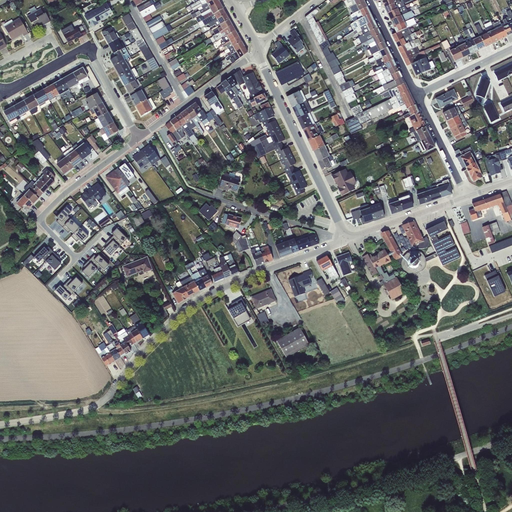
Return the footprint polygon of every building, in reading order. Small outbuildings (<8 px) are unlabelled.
[(151,0),(137,8),(140,12),(154,4),(151,0)] [(193,11),(198,8),(212,0),(199,0),(195,3),(190,6),(192,9),(193,11)] [(193,19),(201,14),(220,3),(217,0),(212,0),(198,8),(199,11),(191,16),(193,19)] [(363,0),(346,0),(345,1),(344,1),(347,8),(350,7),(363,0)] [(367,7),(363,0),(350,7),(353,13),(367,7)] [(410,1),(409,0),(402,0),(385,8),(387,13),(405,6),(404,4),(410,1)] [(140,12),(143,18),(150,14),(156,10),(156,9),(161,6),(159,2),(154,4),(140,12)] [(198,23),(223,9),(220,3),(201,14),(202,16),(196,20),(198,23)] [(111,12),(107,4),(84,16),(91,28),(98,24),(97,22),(109,15),(109,14),(111,12)] [(406,10),(405,6),(387,13),(390,20),(411,11),(418,8),(417,5),(406,10)] [(370,14),(367,7),(353,13),(350,15),(354,22),(356,21),(370,14)] [(316,8),(305,17),(307,22),(313,17),(319,12),(316,9),(316,8)] [(40,9),(27,16),(31,24),(33,23),(36,28),(44,23),(45,24),(50,21),(46,13),(44,14),(40,9)] [(209,24),(226,14),(223,9),(198,23),(201,28),(209,24)] [(412,12),(411,11),(390,20),(393,27),(413,18),(414,18),(413,16),(415,15),(412,12)] [(129,14),(122,18),(129,32),(130,31),(137,28),(129,14)] [(143,18),(145,22),(152,18),(150,14),(143,18)] [(220,25),(229,20),(226,14),(209,24),(210,27),(215,24),(217,27),(220,25)] [(374,21),(370,14),(356,21),(354,22),(350,25),(354,31),(359,27),(374,21)] [(146,23),(149,29),(162,21),(159,16),(146,23)] [(313,17),(307,22),(310,27),(316,23),(313,17)] [(12,20),(3,25),(12,40),(22,34),(24,36),(28,34),(19,18),(13,22),(12,20)] [(416,24),(413,18),(393,27),(396,33),(409,27),(416,24)] [(504,23),(501,25),(507,36),(511,33),(505,19),(502,21),(504,23)] [(215,34),(232,25),(229,20),(220,25),(221,27),(213,31),(215,34)] [(149,29),(152,34),(166,27),(162,21),(149,29)] [(316,23),(310,27),(313,33),(321,27),(318,21),(316,23)] [(377,27),(374,21),(359,27),(354,31),(343,38),(344,41),(346,40),(362,31),(364,34),(377,27)] [(491,23),(492,25),(499,40),(507,36),(501,25),(499,21),(494,23),(493,22),(491,23)] [(475,26),(480,37),(485,47),(492,43),(486,31),(482,33),(478,24),(475,26)] [(74,30),(71,25),(61,31),(68,43),(77,38),(78,39),(86,34),(82,26),(77,28),(74,30)] [(152,34),(155,40),(172,30),(169,25),(166,27),(152,34)] [(221,38),(235,31),(232,25),(215,34),(215,35),(212,36),(215,42),(221,39),(221,38)] [(485,28),(486,31),(492,43),(499,40),(492,25),(485,28)] [(321,27),(313,33),(316,39),(324,33),(321,27)] [(380,34),(377,27),(364,34),(358,37),(362,44),(366,41),(380,34)] [(412,34),(409,27),(396,33),(392,35),(395,42),(412,34)] [(111,28),(102,33),(108,44),(117,39),(121,36),(121,35),(119,36),(117,33),(115,34),(111,28)] [(137,28),(130,31),(134,38),(140,34),(137,28)] [(471,28),(468,29),(477,50),(485,47),(480,37),(476,38),(471,28)] [(467,38),(463,40),(470,54),(477,50),(468,29),(463,32),(465,36),(466,35),(467,38)] [(420,30),(412,34),(395,42),(398,48),(415,39),(414,37),(421,33),(420,30)] [(222,45),(238,36),(235,31),(221,38),(221,39),(223,41),(220,43),(222,45)] [(294,31),(291,33),(293,37),(289,40),(292,44),(291,45),(297,52),(303,47),(301,44),(302,43),(299,39),(300,38),(294,31)] [(324,33),(316,39),(319,46),(327,40),(328,40),(324,33)] [(384,41),(380,34),(366,41),(368,45),(369,44),(371,48),(372,48),(384,41)] [(163,36),(155,40),(158,45),(165,41),(163,36)] [(222,45),(225,51),(241,42),(238,36),(222,45)] [(142,38),(136,41),(135,42),(141,52),(141,51),(148,48),(142,38)] [(165,41),(158,45),(161,50),(167,46),(167,45),(174,42),(171,38),(165,41)] [(415,39),(398,48),(401,54),(416,46),(421,44),(418,38),(415,39)] [(460,45),(458,47),(463,57),(470,54),(463,40),(462,38),(458,40),(460,45)] [(117,39),(108,44),(114,54),(125,47),(122,42),(120,44),(117,39)] [(327,40),(319,46),(322,51),(328,48),(330,46),(327,40)] [(441,43),(442,43),(444,48),(445,50),(448,48),(450,47),(447,40),(441,43)] [(279,49),(272,55),(278,64),(289,55),(279,41),(275,44),(279,49)] [(387,47),(384,41),(372,48),(369,49),(372,55),(373,55),(387,47)] [(228,56),(244,47),(241,42),(225,51),(224,51),(226,54),(227,54),(228,56)] [(456,44),(450,47),(448,48),(455,61),(463,57),(458,47),(456,44)] [(419,53),(404,60),(407,66),(408,65),(411,64),(422,59),(421,58),(418,59),(417,57),(420,56),(420,57),(425,55),(425,54),(426,53),(426,54),(430,52),(429,52),(432,50),(432,51),(433,50),(435,49),(436,49),(438,48),(440,47),(439,45),(430,48),(419,53)] [(416,46),(401,54),(404,60),(419,53),(416,46)] [(129,58),(131,57),(125,47),(114,54),(115,57),(110,60),(114,66),(129,58)] [(232,64),(247,53),(244,47),(228,56),(225,58),(227,62),(230,60),(232,64)] [(390,53),(387,47),(373,55),(374,57),(368,60),(370,63),(375,61),(390,53)] [(153,57),(148,48),(141,51),(147,61),(153,57)] [(165,56),(171,53),(169,48),(162,52),(165,56)] [(328,48),(322,51),(325,57),(331,54),(328,48)] [(331,54),(325,57),(328,63),(336,59),(333,53),(331,54)] [(393,59),(390,53),(375,61),(377,64),(376,64),(377,67),(393,59)] [(147,61),(152,71),(159,67),(153,57),(147,61)] [(129,58),(114,66),(119,76),(130,70),(126,63),(130,61),(129,58)] [(336,59),(328,63),(331,69),(338,66),(340,64),(337,58),(336,59)] [(425,58),(422,59),(411,64),(416,75),(417,75),(421,73),(430,69),(427,63),(425,58)] [(178,63),(176,59),(168,63),(171,67),(178,63)] [(396,65),(393,59),(377,67),(372,70),(374,73),(375,72),(376,75),(377,75),(396,65)] [(298,62),(276,73),(281,85),(304,74),(298,62)] [(315,63),(306,69),(309,73),(317,67),(315,63)] [(398,71),(396,65),(377,75),(380,80),(384,78),(398,71)] [(338,66),(331,69),(334,75),(341,71),(338,66)] [(511,71),(509,66),(501,70),(505,77),(511,73),(511,71)] [(89,80),(83,68),(73,73),(81,88),(83,87),(81,84),(84,82),(84,83),(89,80)] [(130,70),(119,76),(125,86),(135,81),(136,80),(135,78),(137,76),(138,74),(134,68),(130,70)] [(501,70),(494,73),(498,81),(505,77),(501,70)] [(252,73),(243,77),(239,71),(233,75),(238,84),(239,86),(245,83),(250,96),(262,90),(258,82),(257,83),(252,73)] [(341,71),(334,75),(336,81),(343,77),(344,77),(341,71)] [(402,77),(398,71),(384,78),(387,84),(402,77)] [(81,88),(73,73),(63,79),(69,89),(73,87),(73,88),(77,86),(79,89),(81,88)] [(179,82),(189,76),(187,73),(184,75),(184,73),(176,77),(179,82)] [(309,74),(303,78),(306,84),(312,80),(309,74)] [(233,75),(225,81),(236,96),(239,94),(237,90),(234,87),(238,84),(233,75)] [(162,78),(158,81),(163,91),(170,87),(164,77),(162,78)] [(343,77),(336,81),(339,86),(346,83),(343,77)] [(404,83),(402,77),(387,84),(383,86),(373,92),(374,93),(381,89),(382,91),(393,86),(394,88),(404,83)] [(69,89),(63,79),(53,84),(59,94),(60,96),(69,90),(69,89)] [(490,82),(482,79),(479,87),(487,90),(490,82)] [(189,82),(188,81),(181,86),(184,91),(194,82),(192,80),(189,82)] [(346,83),(339,86),(342,92),(352,87),(355,85),(352,80),(349,82),(349,81),(346,83)] [(140,90),(135,81),(125,86),(130,96),(140,90)] [(225,81),(216,88),(221,94),(225,91),(231,100),(233,99),(238,109),(243,106),(236,96),(225,81)] [(408,90),(404,83),(394,88),(388,91),(390,95),(392,98),(408,90)] [(59,94),(53,84),(43,90),(49,101),(55,98),(55,97),(59,94)] [(160,93),(163,99),(171,95),(170,94),(173,92),(170,87),(163,91),(160,93)] [(352,87),(342,92),(345,98),(354,93),(355,93),(352,87)] [(487,90),(479,87),(476,95),(484,98),(487,90)] [(184,91),(187,96),(193,93),(190,88),(184,91)] [(49,101),(43,90),(34,95),(39,105),(41,109),(51,103),(49,101)] [(140,90),(130,96),(135,106),(146,100),(147,100),(142,90),(140,90)] [(250,100),(264,93),(262,90),(250,96),(249,97),(250,100)] [(298,91),(287,97),(292,108),(306,101),(301,90),(299,92),(298,91)] [(408,90),(392,98),(363,112),(355,115),(356,117),(354,118),(345,122),(351,134),(362,129),(361,125),(389,112),(388,111),(393,109),(394,110),(400,107),(402,111),(407,109),(415,105),(408,90)] [(453,90),(435,99),(440,108),(449,103),(450,106),(453,104),(452,102),(458,99),(453,90)] [(324,93),(329,103),(333,101),(328,91),(324,93)] [(212,92),(204,97),(212,110),(209,112),(214,118),(219,126),(223,123),(216,115),(224,110),(212,92)] [(102,103),(97,93),(86,99),(88,103),(87,104),(90,110),(102,103)] [(251,107),(267,100),(266,99),(267,99),(267,98),(266,96),(265,96),(264,93),(250,100),(247,101),(251,107)] [(354,93),(345,98),(348,104),(355,100),(357,99),(354,93)] [(39,105),(34,95),(24,101),(31,115),(32,115),(37,112),(37,110),(36,107),(39,105)] [(470,96),(461,100),(464,107),(474,103),(473,102),(474,101),(472,97),(471,97),(470,96)] [(135,106),(141,116),(152,110),(146,100),(135,106)] [(355,100),(348,104),(350,109),(358,105),(355,100)] [(511,108),(511,107),(509,100),(500,104),(504,112),(511,108)] [(31,115),(24,101),(14,106),(21,118),(22,120),(31,115)] [(306,101),(292,108),(297,118),(307,114),(309,112),(311,111),(306,101)] [(108,113),(102,103),(90,110),(92,115),(95,113),(98,118),(108,113)] [(201,111),(196,103),(191,106),(200,121),(204,126),(214,118),(209,112),(205,114),(204,115),(201,111)] [(270,107),(268,103),(260,106),(262,111),(270,107)] [(491,103),(484,107),(488,115),(495,111),(491,103)] [(358,105),(350,109),(354,118),(356,117),(355,115),(363,112),(359,105),(358,105)] [(418,112),(415,105),(407,109),(409,113),(396,119),(397,122),(408,117),(418,112)] [(14,106),(4,112),(11,125),(18,121),(18,120),(21,118),(14,106)] [(200,121),(191,106),(186,110),(196,126),(202,134),(204,133),(197,123),(200,121)] [(457,106),(443,114),(447,121),(461,114),(457,106)] [(272,110),(270,107),(262,111),(253,115),(256,121),(258,120),(260,123),(269,119),(273,117),(270,111),(272,110)] [(196,126),(186,110),(180,114),(191,130),(196,126)] [(495,111),(488,115),(491,122),(499,119),(495,111)] [(425,126),(418,112),(408,117),(413,128),(409,130),(410,133),(413,132),(425,127),(425,126)] [(113,123),(108,113),(98,118),(95,120),(100,130),(113,123)] [(191,130),(180,114),(175,118),(185,131),(189,137),(194,134),(191,130)] [(307,114),(297,118),(303,130),(313,125),(307,114)] [(341,125),(344,124),(342,119),(340,120),(337,114),(330,118),(333,123),(334,127),(341,125)] [(461,114),(447,121),(450,129),(461,123),(465,121),(466,121),(462,114),(461,114)] [(175,118),(165,125),(171,133),(177,142),(185,136),(183,133),(185,131),(175,118)] [(268,134),(278,129),(277,126),(278,126),(275,120),(271,122),(269,119),(260,123),(261,125),(263,124),(264,127),(264,126),(268,134)] [(107,137),(118,131),(113,123),(100,130),(99,131),(102,135),(105,133),(107,137)] [(461,123),(450,129),(454,137),(456,140),(464,136),(467,134),(464,127),(461,123)] [(313,125),(303,130),(308,141),(320,136),(323,134),(320,127),(317,128),(315,124),(313,125)] [(430,137),(425,127),(413,132),(413,133),(418,143),(430,137)] [(275,150),(282,146),(281,142),(285,140),(280,132),(278,129),(268,134),(269,137),(267,138),(265,135),(254,140),(253,137),(250,140),(248,142),(249,143),(250,142),(258,158),(275,150)] [(175,147),(176,149),(180,146),(177,142),(171,133),(167,136),(175,147)] [(92,135),(87,139),(91,146),(95,143),(96,141),(92,135)] [(320,136),(308,141),(313,151),(325,146),(320,136)] [(435,147),(430,137),(418,143),(417,143),(422,152),(425,151),(426,151),(435,147)] [(35,147),(47,160),(50,157),(43,148),(44,147),(38,139),(32,143),(35,147)] [(389,140),(375,147),(377,150),(390,143),(389,140)] [(78,147),(76,144),(72,147),(83,160),(88,156),(87,155),(90,153),(91,153),(84,143),(78,147)] [(381,149),(384,156),(389,153),(388,150),(390,149),(388,145),(381,149)] [(160,160),(150,146),(142,151),(150,162),(152,165),(160,160)] [(175,147),(171,150),(175,156),(178,154),(177,152),(182,149),(180,146),(176,149),(175,147)] [(288,147),(284,149),(282,146),(275,150),(281,161),(291,156),(290,153),(291,153),(288,147)] [(325,146),(313,151),(318,161),(329,156),(325,146)] [(35,147),(32,150),(36,154),(34,155),(42,164),(47,160),(35,147)] [(63,154),(65,157),(73,167),(83,160),(72,147),(63,154)] [(462,156),(461,156),(466,167),(475,163),(476,162),(472,155),(473,154),(470,147),(460,152),(462,156)] [(142,151),(133,158),(141,169),(150,162),(142,151)] [(489,156),(485,157),(491,176),(500,173),(499,167),(500,166),(498,162),(502,161),(499,153),(495,154),(495,155),(490,156),(489,156)] [(346,160),(340,163),(341,167),(361,158),(359,154),(346,159),(346,160)] [(329,156),(318,161),(322,170),(325,168),(326,170),(332,167),(336,165),(331,155),(329,156)] [(165,156),(160,160),(166,167),(170,164),(165,156)] [(293,159),(291,156),(281,161),(286,172),(294,169),(292,166),(296,164),(293,158),(293,159)] [(65,157),(56,164),(64,174),(73,167),(65,157)] [(20,163),(15,167),(20,171),(24,167),(20,163)] [(475,163),(466,167),(471,177),(472,179),(473,179),(473,180),(474,180),(475,180),(478,178),(478,179),(482,177),(475,163)] [(118,169),(115,171),(127,187),(131,184),(128,180),(134,176),(125,164),(119,168),(121,170),(119,171),(118,169)] [(55,177),(46,169),(42,173),(43,175),(39,179),(49,188),(54,182),(52,180),(55,177)] [(294,169),(286,172),(292,184),(302,179),(301,176),(302,176),(299,170),(295,172),(294,169)] [(345,169),(331,176),(335,183),(337,182),(339,188),(338,188),(341,196),(355,189),(353,185),(356,184),(350,172),(347,173),(345,169)] [(127,187),(115,171),(106,177),(120,196),(129,189),(127,187)] [(228,189),(237,191),(241,180),(234,178),(235,176),(224,173),(219,188),(227,191),(228,189)] [(412,176),(407,178),(410,187),(415,185),(412,176)] [(410,187),(407,178),(402,179),(405,189),(410,187)] [(41,196),(49,188),(39,179),(34,184),(32,181),(29,185),(41,196)] [(302,179),(292,184),(297,196),(305,192),(303,189),(307,187),(304,182),(302,179)] [(452,194),(451,191),(452,191),(448,180),(442,182),(442,183),(437,185),(441,198),(448,195),(451,194),(452,194)] [(33,204),(41,196),(29,185),(29,184),(24,189),(27,192),(24,195),(33,204)] [(106,194),(99,184),(93,188),(89,190),(90,191),(99,202),(103,199),(102,198),(106,194)] [(441,198),(437,185),(432,187),(433,189),(427,191),(431,201),(441,198)] [(154,204),(157,201),(148,189),(144,192),(154,204)] [(100,204),(99,202),(90,191),(86,193),(86,192),(83,195),(84,195),(81,197),(89,208),(93,205),(95,207),(100,204)] [(427,191),(417,195),(420,205),(431,201),(427,191)] [(511,204),(506,191),(500,194),(511,220),(511,222),(511,204)] [(469,211),(470,214),(472,221),(478,219),(478,218),(482,217),(480,211),(498,205),(502,214),(500,215),(502,220),(504,219),(506,222),(511,220),(500,194),(472,203),(474,209),(469,211)] [(24,195),(16,204),(26,212),(33,204),(24,195)] [(398,199),(399,201),(402,211),(413,207),(409,195),(398,199)] [(399,201),(388,204),(392,215),(402,211),(399,201)] [(380,203),(369,207),(374,221),(384,217),(380,203)] [(374,221),(369,207),(368,204),(360,207),(361,209),(361,210),(352,213),(352,212),(351,212),(353,220),(356,219),(358,224),(361,223),(362,225),(374,221)] [(208,220),(217,211),(211,206),(209,208),(206,205),(199,212),(208,220)] [(71,212),(66,207),(56,217),(59,219),(56,222),(62,227),(71,219),(68,216),(71,212)] [(150,209),(142,213),(144,219),(153,215),(150,209)] [(121,211),(115,215),(120,220),(122,219),(121,218),(124,215),(121,211)] [(144,222),(139,214),(133,217),(133,219),(138,226),(144,222)] [(238,229),(241,219),(229,215),(226,225),(225,228),(235,231),(235,228),(238,229)] [(79,227),(71,219),(62,227),(68,233),(70,231),(73,234),(79,227)] [(414,221),(402,225),(411,246),(412,246),(413,246),(413,247),(414,247),(415,248),(416,248),(417,249),(418,249),(419,249),(421,249),(422,249),(425,248),(426,248),(426,247),(427,247),(428,246),(428,245),(428,244),(429,243),(429,242),(429,241),(428,240),(428,239),(427,238),(426,237),(425,237),(426,238),(423,239),(414,221)] [(470,232),(467,221),(460,223),(463,234),(470,232)] [(213,222),(208,228),(211,232),(217,227),(213,222)] [(447,230),(444,222),(426,230),(429,238),(435,235),(447,230)] [(482,227),(488,245),(494,243),(492,235),(500,232),(496,222),(482,227)] [(79,227),(73,234),(71,236),(77,242),(79,239),(82,243),(89,236),(79,227)] [(110,238),(120,247),(128,239),(117,228),(112,233),(114,235),(110,238)] [(206,228),(203,230),(208,236),(211,233),(206,228)] [(319,244),(315,232),(311,231),(315,233),(315,235),(307,237),(310,247),(319,244)] [(390,253),(391,255),(395,261),(396,260),(398,265),(401,263),(403,257),(387,231),(381,233),(384,240),(390,253)] [(238,241),(242,236),(236,232),(230,239),(235,245),(238,241)] [(242,236),(238,241),(243,251),(250,249),(245,235),(242,236)] [(438,241),(432,243),(436,253),(425,258),(426,262),(438,256),(442,266),(460,258),(456,248),(446,253),(444,250),(454,245),(449,235),(438,241)] [(429,238),(432,243),(438,241),(435,235),(429,238)] [(288,241),(293,253),(298,251),(295,242),(293,237),(287,239),(288,241)] [(295,242),(298,251),(310,247),(307,237),(295,242)] [(511,237),(489,246),(492,253),(511,245),(511,237)] [(111,256),(120,247),(110,238),(105,244),(107,246),(104,249),(111,256)] [(293,253),(288,241),(275,246),(280,258),(293,253)] [(268,262),(273,260),(268,246),(259,249),(265,263),(268,262)] [(46,262),(54,253),(48,247),(46,249),(44,247),(34,258),(39,263),(43,259),(46,262)] [(259,247),(251,250),(256,266),(265,263),(259,249),(259,247)] [(385,265),(391,261),(388,256),(391,255),(390,253),(388,254),(385,250),(372,258),(371,255),(368,256),(367,254),(363,257),(373,276),(378,273),(380,276),(385,273),(381,266),(384,264),(385,265)] [(425,258),(425,257),(423,254),(421,252),(419,251),(417,251),(410,251),(409,252),(407,253),(405,255),(403,257),(401,263),(401,265),(402,267),(402,268),(405,272),(407,273),(408,274),(410,275),(412,275),(414,274),(420,272),(423,270),(425,268),(425,266),(426,263),(426,262),(425,258)] [(60,258),(54,253),(46,262),(55,270),(61,264),(58,261),(60,258)] [(348,253),(336,257),(343,276),(352,273),(348,263),(352,261),(348,253)] [(239,273),(235,265),(236,265),(230,254),(224,257),(232,276),(239,273)] [(23,263),(26,266),(34,257),(31,255),(23,263)] [(104,270),(109,265),(99,255),(96,257),(94,255),(88,261),(97,269),(101,266),(104,270)] [(326,255),(316,261),(322,271),(326,269),(329,274),(332,272),(334,275),(336,278),(339,277),(326,255)] [(125,273),(127,277),(138,273),(139,275),(141,275),(152,270),(147,257),(122,266),(122,267),(120,268),(122,274),(125,273)] [(225,279),(232,276),(224,257),(219,259),(221,264),(219,265),(220,267),(225,279)] [(97,269),(88,261),(83,266),(85,269),(82,272),(88,278),(97,269)] [(191,276),(193,275),(189,269),(194,266),(192,262),(185,266),(191,276)] [(215,273),(211,275),(215,283),(225,279),(220,267),(213,270),(215,273)] [(212,284),(204,269),(198,272),(206,288),(209,287),(208,286),(212,284)] [(484,276),(494,297),(505,292),(495,270),(484,276)] [(303,275),(299,276),(303,288),(311,285),(309,279),(313,278),(310,271),(303,274),(303,275)] [(204,289),(206,288),(198,272),(193,275),(191,276),(200,291),(204,289)] [(386,272),(385,273),(380,276),(378,277),(380,281),(382,280),(384,284),(395,278),(393,273),(388,275),(386,272)] [(200,291),(191,276),(180,282),(189,297),(200,291)] [(65,284),(74,293),(83,284),(76,277),(73,281),(70,278),(65,284)] [(392,300),(405,293),(396,277),(395,278),(384,284),(383,284),(392,300)] [(321,278),(316,281),(324,296),(330,292),(321,278)] [(348,291),(351,290),(345,279),(341,281),(345,288),(346,288),(348,291)] [(172,293),(178,303),(189,297),(180,282),(180,281),(176,284),(179,290),(172,293)] [(55,290),(66,301),(74,293),(65,284),(62,287),(60,285),(55,290)] [(345,301),(337,288),(330,292),(334,299),(335,298),(338,304),(340,302),(341,303),(345,301)] [(271,290),(252,297),(257,309),(276,301),(271,290)] [(79,298),(73,304),(75,307),(81,301),(79,298)] [(232,304),(233,307),(229,310),(238,327),(251,319),(244,307),(246,306),(242,298),(232,304)] [(165,310),(163,306),(155,310),(161,320),(168,316),(165,310)] [(269,322),(265,312),(257,315),(261,325),(269,322)] [(145,332),(147,331),(136,313),(129,317),(134,326),(143,338),(147,336),(145,332)] [(116,340),(126,354),(131,351),(129,347),(134,344),(125,330),(124,329),(117,333),(112,324),(109,325),(107,321),(105,322),(110,330),(114,337),(116,340)] [(125,330),(134,344),(143,338),(134,326),(127,331),(126,329),(125,330)] [(309,345),(299,328),(276,341),(286,358),(309,345)] [(106,347),(115,361),(121,358),(110,341),(112,340),(111,339),(107,332),(103,335),(109,345),(106,347)] [(110,341),(121,358),(126,354),(116,340),(113,342),(112,340),(110,341)] [(99,355),(106,367),(115,361),(106,347),(104,343),(98,346),(98,347),(102,353),(99,355)]
